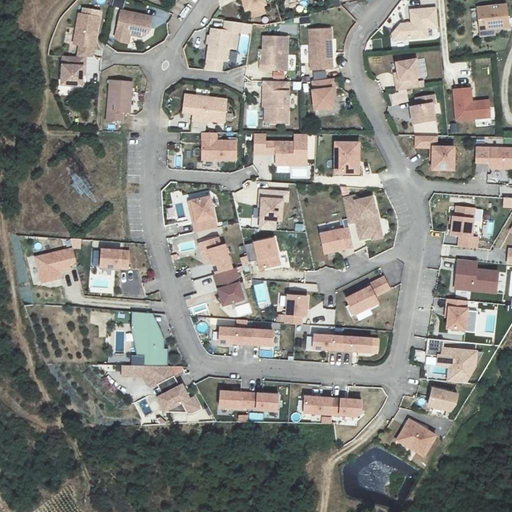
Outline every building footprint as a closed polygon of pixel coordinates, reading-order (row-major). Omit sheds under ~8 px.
[(120,8),(123,0),(113,0),(112,5),(120,8)] [(241,0),(244,11),(264,5),(262,0),(241,0)] [(509,27),(507,4),(478,7),(481,36),(495,35),(494,28),(509,27)] [(437,27),(435,8),(409,11),(410,24),(399,26),(392,35),(392,41),(427,37),(426,28),(437,27)] [(122,9),(117,31),(116,37),(121,40),(129,42),(131,34),(142,36),(149,31),(153,16),(122,9)] [(100,15),(80,11),(73,41),(79,42),(77,54),(85,54),(91,54),(100,15)] [(242,21),(225,18),(224,28),(212,27),(208,56),(227,59),(229,46),(231,30),(240,31),(242,21)] [(236,47),(238,31),(231,30),(229,46),(236,47)] [(331,30),(310,31),(312,70),(333,69),(332,60),(329,60),(328,40),(331,40),(331,30)] [(286,68),(287,35),(263,34),(262,59),(260,59),(259,68),(286,68)] [(84,68),(85,58),(76,58),(62,57),(61,86),(81,87),(81,76),(82,68),(84,68)] [(414,57),(394,61),(397,78),(394,78),(395,89),(422,84),(421,78),(415,79),(414,76),(417,75),(414,57)] [(320,80),(321,72),(312,71),(311,79),(320,80)] [(389,72),(378,77),(383,89),(394,84),(389,72)] [(313,82),(314,91),(312,91),(314,110),(333,108),(332,95),(334,95),(332,80),(313,82)] [(131,82),(109,81),(105,122),(120,123),(121,114),(128,115),(131,82)] [(263,106),(266,107),(265,123),(288,123),(289,82),(264,81),(263,106)] [(470,88),(454,90),(456,120),(489,117),(488,99),(471,101),(470,88)] [(225,122),(227,100),(185,95),(183,113),(193,114),(193,121),(207,122),(207,120),(225,122)] [(434,95),(416,98),(418,106),(411,107),(413,119),(416,119),(417,124),(435,120),(433,104),(435,104),(434,95)] [(266,131),(254,131),(254,150),(275,151),(275,162),(307,163),(308,132),(294,131),(294,140),(266,140),(266,131)] [(217,133),(203,133),(203,160),(237,160),(237,141),(217,141),(217,133)] [(414,147),(433,148),(437,148),(437,137),(414,137),(414,147)] [(335,140),(334,168),(358,169),(359,140),(340,140),(335,140)] [(511,147),(477,147),(477,164),(491,164),(491,169),(511,168),(511,147)] [(437,148),(433,148),(432,169),(454,169),(454,148),(437,148)] [(288,191),(260,189),(259,199),(262,199),(260,228),(275,229),(276,219),(280,220),(282,201),(287,201),(288,191)] [(194,217),(196,227),(216,223),(210,192),(192,196),(196,216),(194,217)] [(355,195),(343,198),(348,222),(357,220),(358,224),(360,223),(361,226),(359,229),(361,238),(373,235),(373,238),(382,236),(377,213),(376,213),(373,196),(356,200),(355,195)] [(511,198),(502,198),(502,208),(511,208),(511,198)] [(475,208),(454,206),(451,234),(460,235),(459,246),(478,248),(479,237),(472,236),(475,208)] [(492,234),(494,222),(485,221),(483,232),(492,234)] [(320,234),(323,247),(324,253),(339,249),(353,247),(348,227),(320,234)] [(211,257),(215,269),(231,264),(224,240),(219,241),(217,232),(199,238),(201,247),(208,245),(211,257)] [(254,242),(260,270),(281,265),(275,238),(254,242)] [(208,245),(201,247),(205,259),(211,257),(208,245)] [(76,261),(73,248),(36,257),(41,282),(60,278),(58,271),(70,268),(68,263),(76,261)] [(129,251),(102,249),(101,266),(128,268),(129,251)] [(97,266),(99,252),(93,251),(91,266),(97,266)] [(458,260),(455,289),(496,293),(498,272),(477,270),(477,262),(458,260)] [(215,269),(213,269),(219,291),(216,295),(222,301),(232,298),(234,302),(248,298),(242,277),(238,278),(233,263),(231,264),(215,269)] [(347,305),(352,315),(357,313),(360,319),(373,313),(371,308),(380,304),(375,295),(390,288),(385,276),(369,284),(370,286),(347,297),(350,303),(347,305)] [(286,323),(301,324),(301,315),(306,315),(307,296),(288,295),(286,323)] [(445,317),(448,317),(447,330),(474,332),(476,312),(467,311),(468,302),(447,300),(445,317)] [(162,335),(152,314),(132,312),(132,329),(137,356),(131,356),(131,366),(167,366),(167,349),(164,349),(164,341),(162,335)] [(244,343),(245,328),(219,327),(218,341),(244,343)] [(272,330),(245,328),(244,343),(271,344),(272,330)] [(346,336),(315,334),(314,348),(345,350),(346,336)] [(378,338),(346,336),(345,350),(377,352),(378,338)] [(428,339),(426,355),(437,356),(436,365),(449,367),(447,380),(466,382),(475,367),(477,351),(443,347),(444,341),(428,339)] [(184,370),(182,366),(167,366),(131,366),(122,366),(122,376),(144,376),(150,386),(153,387),(158,385),(174,376),(184,370)] [(174,376),(158,385),(163,394),(179,386),(174,376)] [(179,386),(163,394),(157,397),(165,412),(182,403),(187,412),(192,412),(201,408),(194,396),(190,398),(182,384),(179,386)] [(458,393),(432,387),(427,406),(450,412),(456,405),(458,393)] [(249,407),(249,393),(220,391),(220,407),(241,408),(241,407),(249,407)] [(278,394),(249,393),(249,407),(257,408),(257,409),(278,410),(278,394)] [(333,398),(306,397),(305,413),(332,414),(333,398)] [(362,400),(333,398),(332,414),(357,416),(361,413),(362,400)] [(409,419),(397,440),(424,456),(436,435),(409,419)]
